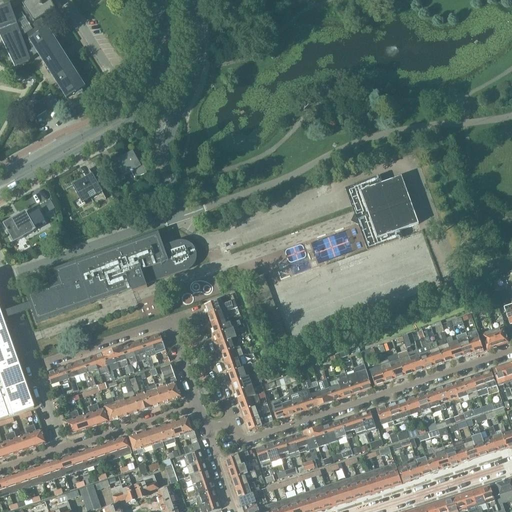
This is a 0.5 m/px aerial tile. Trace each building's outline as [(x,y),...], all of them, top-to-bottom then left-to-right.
[(55,10),(50,0),(29,0),(23,4),(25,7),(14,14),(30,59),(38,54),(67,99),(85,87),(48,30),(42,34),(34,23),(55,10)] [(0,8),(0,36),(15,68),(31,62),(30,59),(14,14),(10,5),(0,8)] [(24,113),(30,122),(36,118),(47,111),(41,102),(24,113)] [(117,165),(111,169),(120,182),(125,179),(123,177),(131,172),(135,178),(147,173),(140,159),(137,160),(133,153),(116,162),(117,165)] [(104,173),(97,176),(106,191),(110,189),(104,173)] [(93,174),(72,185),(79,198),(80,199),(82,204),(103,192),(93,174)] [(345,190),(355,215),(354,217),(356,224),(358,225),(368,251),(402,239),(400,231),(419,224),(410,200),(402,177),(383,184),(380,177),(345,190)] [(55,209),(50,201),(40,207),(45,215),(55,209)] [(8,232),(14,243),(34,232),(37,230),(36,230),(46,224),(46,225),(47,224),(39,211),(38,211),(39,212),(28,217),(26,212),(4,224),(7,230),(6,230),(8,233),(8,232)] [(346,213),(307,227),(311,239),(351,226),(346,213)] [(50,287),(26,296),(29,304),(32,311),(36,324),(92,304),(91,301),(130,287),(132,293),(147,288),(146,285),(180,273),(186,271),(188,270),(190,269),(191,268),(192,267),(193,266),(194,264),(195,263),(196,262),(196,260),(196,259),(197,257),(197,256),(196,254),(196,253),(196,251),(195,250),(194,249),(193,247),(192,246),(191,245),(190,244),(188,243),(187,243),(186,242),(184,242),(183,242),(181,242),(180,242),(178,242),(177,243),(164,247),(162,242),(160,237),(159,234),(53,271),(55,274),(58,284),(50,287)] [(365,267),(351,272),(357,290),(352,291),(354,298),(362,295),(362,296),(374,292),(365,267)] [(264,274),(253,278),(277,344),(288,340),(264,274)] [(340,277),(283,295),(290,318),(347,300),(340,277)] [(208,315),(232,307),(230,302),(223,305),(221,300),(204,305),(208,315)] [(0,419),(27,410),(34,408),(31,400),(19,364),(16,356),(9,337),(3,321),(16,317),(26,313),(32,311),(29,304),(24,306),(13,310),(1,314),(0,311),(0,419)] [(483,306),(477,309),(480,315),(485,312),(483,306)] [(227,311),(232,309),(232,307),(208,315),(211,325),(229,319),(227,311)] [(461,318),(451,321),(453,327),(463,324),(461,320),(461,319),(461,318)] [(229,319),(211,325),(214,335),(238,327),(241,325),(239,321),(230,324),(229,319)] [(218,344),(236,338),(234,332),(237,331),(238,328),(238,327),(214,335),(218,344)] [(503,327),(493,331),(498,347),(509,343),(508,343),(503,327)] [(475,354),(483,351),(476,331),(466,334),(473,354),(475,353),(475,354)] [(498,347),(493,331),(482,335),(487,350),(498,347)] [(438,349),(443,364),(444,364),(444,363),(453,360),(446,339),(444,333),(440,334),(442,341),(436,343),(438,349)] [(462,336),(464,340),(458,341),(463,356),(463,357),(473,354),(466,334),(462,336)] [(156,354),(161,352),(162,355),(166,353),(160,335),(151,338),(156,354)] [(443,364),(438,349),(436,343),(434,343),(433,342),(430,343),(428,337),(425,338),(424,338),(428,347),(427,348),(434,367),(443,364)] [(453,360),(463,356),(458,341),(454,343),(452,337),(446,339),(453,360)] [(141,341),(147,359),(148,361),(150,360),(149,357),(156,355),(156,354),(151,338),(141,341)] [(236,338),(218,344),(221,354),(240,347),(236,338)] [(132,344),(138,361),(144,359),(144,360),(147,359),(141,341),(132,344)] [(131,373),(133,372),(131,364),(137,362),(137,361),(138,361),(132,344),(123,347),(131,373)] [(113,351),(119,369),(124,367),(127,375),(131,374),(131,373),(123,347),(113,351)] [(240,347),(221,354),(225,364),(242,358),(243,357),(240,347)] [(424,370),(417,351),(412,353),(411,348),(410,347),(406,349),(407,352),(414,373),(416,372),(417,373),(424,370)] [(434,367),(427,348),(417,351),(424,370),(434,367)] [(119,369),(113,351),(104,354),(110,372),(109,372),(112,380),(114,379),(112,371),(119,369)] [(399,361),(404,376),(414,373),(407,352),(401,354),(402,356),(398,357),(399,361)] [(100,375),(109,372),(110,372),(104,354),(94,357),(100,375)] [(93,386),(95,386),(93,378),(100,375),(94,357),(85,360),(93,386)] [(388,359),(388,361),(395,380),(404,376),(399,361),(394,363),(392,357),(388,359)] [(242,358),(225,364),(228,373),(247,367),(246,364),(244,365),(242,358)] [(88,388),(93,386),(85,360),(75,363),(80,376),(83,375),(88,388)] [(379,364),(385,384),(394,381),(393,380),(395,380),(388,361),(379,364)] [(74,393),(79,391),(74,378),(80,376),(75,363),(66,367),(73,390),(74,393)] [(247,367),(228,373),(231,383),(249,377),(247,370),(257,367),(255,364),(247,367)] [(385,384),(379,364),(369,368),(376,388),(384,385),(384,384),(385,384)] [(511,366),(511,365),(510,364),(506,365),(506,367),(503,368),(511,394),(511,395),(511,366)] [(361,366),(354,369),(355,370),(362,393),(372,389),(364,365),(361,366)] [(171,366),(161,369),(164,379),(174,375),(171,366)] [(62,386),(70,383),(73,390),(66,367),(56,370),(62,386)] [(511,397),(511,395),(511,394),(503,368),(499,369),(498,368),(494,369),(494,371),(493,371),(499,387),(504,386),(508,398),(511,397)] [(56,370),(47,373),(54,392),(58,390),(57,387),(62,386),(56,370)] [(362,393),(355,370),(345,374),(352,396),(362,393)] [(488,395),(489,396),(498,393),(496,386),(491,370),(483,373),(484,374),(482,374),(488,395)] [(343,399),(352,396),(345,374),(336,377),(337,381),(343,399)] [(488,395),(482,374),(474,377),(475,378),(472,379),(478,398),(488,395)] [(284,379),(286,385),(291,384),(289,380),(294,379),(294,376),(284,379)] [(325,385),(318,387),(324,405),(334,402),(325,377),(325,376),(322,377),(325,385)] [(328,376),(325,377),(334,402),(343,399),(337,381),(330,383),(328,376)] [(249,377),(231,383),(235,393),(261,384),(262,383),(261,381),(251,384),(249,377)] [(123,395),(130,416),(140,412),(129,381),(128,378),(124,380),(126,384),(124,384),(128,394),(123,395)] [(147,393),(140,395),(135,379),(129,381),(140,412),(152,408),(147,393)] [(167,387),(172,402),(182,398),(176,379),(175,380),(170,381),(171,385),(167,387)] [(281,387),(286,385),(284,379),(279,381),(274,382),(276,388),(281,387)] [(468,397),(470,401),(478,398),(472,379),(463,382),(468,397)] [(324,405),(318,387),(316,382),(310,384),(309,381),(306,382),(315,409),(324,405)] [(306,412),(315,409),(306,382),(303,383),(305,391),(299,393),(301,399),(306,412)] [(468,397),(463,382),(454,385),(460,404),(464,402),(463,399),(468,397)] [(155,386),(161,405),(172,402),(167,387),(166,383),(155,386)] [(264,386),(266,391),(276,388),(274,383),(264,386)] [(253,389),(262,386),(261,384),(235,393),(238,402),(255,396),(253,389)] [(460,404),(454,385),(445,388),(444,387),(449,403),(455,401),(456,405),(460,404)] [(145,387),(147,393),(152,408),(161,405),(155,386),(150,388),(149,386),(145,387)] [(441,411),(446,409),(445,404),(449,403),(449,404),(449,403),(444,387),(435,391),(441,411)] [(441,411),(435,391),(425,394),(425,395),(431,410),(432,414),(441,411)] [(113,399),(113,400),(120,419),(130,416),(123,395),(113,399)] [(242,412),(261,405),(257,395),(255,396),(238,402),(242,412)] [(432,414),(431,410),(425,395),(416,398),(422,416),(423,416),(423,417),(432,414)] [(296,415),(292,402),(290,396),(284,398),(280,400),(281,401),(286,418),(296,415)] [(406,401),(411,416),(418,414),(419,417),(422,416),(416,398),(406,401)] [(301,399),(292,402),(296,415),(306,412),(301,399)] [(120,419),(113,400),(103,403),(105,409),(110,422),(120,419)] [(286,418),(281,401),(280,400),(271,403),(277,421),(286,418)] [(388,407),(394,427),(409,422),(407,418),(411,416),(406,401),(395,405),(395,404),(388,407)] [(492,406),(494,411),(503,407),(501,402),(492,405),(492,406)] [(267,403),(261,405),(242,412),(245,422),(263,415),(260,408),(261,407),(262,409),(268,407),(267,403)] [(93,406),(100,426),(110,422),(105,409),(99,411),(97,405),(93,406)] [(85,416),(90,429),(100,426),(93,406),(88,408),(91,414),(85,416)] [(382,426),(388,424),(389,429),(394,427),(388,407),(386,407),(385,406),(376,409),(382,426)] [(73,413),(80,433),(90,429),(85,416),(79,418),(77,411),(73,413)] [(366,433),(367,433),(376,430),(370,411),(361,415),(366,433)] [(73,413),(68,414),(71,421),(65,423),(69,436),(80,433),(73,413)] [(245,422),(248,431),(273,423),(273,422),(272,420),(265,422),(263,415),(245,422)] [(366,433),(361,415),(351,418),(355,431),(357,437),(366,433)] [(185,440),(195,437),(189,417),(178,421),(185,440)] [(351,432),(355,431),(351,418),(341,421),(347,439),(353,437),(351,432)] [(180,442),(185,440),(178,421),(168,424),(173,439),(174,439),(179,437),(180,442)] [(338,442),(345,440),(347,439),(341,421),(332,424),(336,437),(338,442)] [(173,439),(168,424),(158,427),(163,442),(164,442),(166,446),(175,443),(174,439),(173,439)] [(338,442),(336,437),(332,424),(322,427),(328,446),(338,442)] [(511,432),(506,434),(503,424),(499,425),(500,431),(506,449),(509,448),(510,449),(511,448),(511,432)] [(34,426),(29,427),(36,447),(46,444),(42,431),(36,432),(34,426)] [(21,437),(26,450),(36,447),(29,427),(25,429),(27,435),(21,437)] [(163,442),(158,427),(148,431),(155,450),(164,447),(162,443),(163,442)] [(326,446),(328,446),(322,427),(313,431),(317,443),(319,448),(326,446)] [(506,449),(500,431),(496,433),(494,427),(489,429),(497,452),(500,451),(506,449)] [(439,431),(440,434),(441,437),(449,434),(447,429),(439,431)] [(482,440),(487,455),(497,452),(489,429),(485,430),(486,434),(482,436),(483,439),(482,440)] [(417,430),(407,434),(409,439),(418,435),(417,431),(417,430)] [(138,434),(143,449),(150,447),(151,451),(154,450),(155,450),(148,431),(138,434)] [(317,443),(313,431),(303,434),(309,453),(310,452),(314,463),(319,462),(315,449),(319,448),(317,443)] [(9,434),(16,454),(26,450),(21,437),(16,439),(14,432),(9,434)] [(409,439),(407,434),(407,432),(397,436),(399,442),(409,439)] [(2,444),(6,457),(16,454),(9,434),(5,435),(7,442),(2,444)] [(138,434),(128,437),(134,456),(139,454),(138,451),(143,449),(138,434)] [(294,437),(300,456),(300,455),(300,454),(307,452),(307,453),(309,453),(303,434),(294,437)] [(397,434),(390,436),(392,444),(394,443),(399,442),(397,436),(397,434)] [(291,459),(300,456),(294,437),(284,440),(290,457),(291,459)] [(126,438),(115,442),(120,458),(132,454),(126,438)] [(462,442),(469,462),(469,461),(478,458),(471,438),(463,441),(463,442),(462,442)] [(471,438),(478,458),(487,455),(482,440),(477,441),(476,438),(472,439),(472,438),(471,438)] [(275,443),(281,461),(290,457),(284,440),(275,443)] [(104,446),(109,462),(120,458),(115,442),(104,446)] [(453,445),(460,465),(469,462),(462,442),(453,445)] [(200,449),(198,443),(197,443),(187,446),(188,447),(189,452),(189,453),(200,449)] [(281,461),(275,443),(265,446),(271,465),(272,465),(271,464),(281,461)] [(460,465),(453,445),(444,448),(450,467),(450,468),(460,465)] [(109,462),(104,446),(93,449),(98,466),(109,462)] [(265,446),(256,450),(262,468),(271,465),(265,446)] [(379,452),(381,458),(392,454),(390,448),(379,452)] [(441,470),(450,467),(444,448),(438,450),(437,448),(433,449),(441,470)] [(98,466),(93,449),(82,453),(87,469),(98,466)] [(351,449),(341,452),(342,454),(343,459),(353,456),(351,451),(351,449)] [(426,458),(431,473),(441,470),(433,449),(429,450),(431,457),(426,458)] [(204,461),(200,451),(176,460),(177,463),(183,460),(186,468),(204,461)] [(225,460),(228,470),(246,464),(244,457),(248,455),(247,452),(225,460)] [(71,457),(76,473),(87,469),(82,453),(71,457)] [(404,454),(400,455),(404,467),(399,469),(403,484),(411,482),(410,481),(412,480),(404,454)] [(404,454),(412,480),(420,478),(420,477),(422,476),(415,458),(408,460),(407,456),(405,457),(404,454)] [(415,458),(422,476),(431,473),(426,458),(421,460),(420,456),(415,458)] [(76,473),(71,457),(60,460),(65,477),(76,473)] [(166,468),(172,466),(173,466),(171,459),(164,461),(166,468)] [(49,464),(54,480),(65,477),(60,460),(49,464)] [(184,479),(207,471),(204,461),(186,468),(189,474),(187,475),(188,477),(185,479),(184,479)] [(38,468),(43,484),(54,480),(49,464),(38,468)] [(138,467),(139,470),(141,475),(148,473),(145,464),(138,467)] [(151,472),(156,471),(160,469),(159,464),(149,467),(151,472)] [(246,464),(228,470),(232,480),(255,472),(255,471),(254,472),(253,468),(248,470),(246,464)] [(392,488),(402,485),(395,464),(386,467),(392,488)] [(376,470),(383,491),(392,488),(386,467),(376,470)] [(26,471),(32,488),(43,484),(38,468),(26,471)] [(284,472),(286,477),(296,474),(294,469),(284,472)] [(373,494),(383,491),(376,470),(367,474),(373,494)] [(15,475),(21,491),(32,488),(26,471),(15,475)] [(193,487),(211,480),(207,471),(184,479),(185,481),(190,480),(193,487)] [(248,485),(248,484),(247,481),(257,477),(255,472),(232,480),(235,489),(248,485)] [(357,477),(364,497),(373,494),(367,474),(357,477)] [(21,491),(15,475),(4,479),(10,495),(21,491)] [(148,477),(153,491),(158,489),(154,476),(148,477)] [(143,479),(147,492),(153,491),(148,477),(143,479)] [(354,500),(364,497),(357,477),(347,480),(354,500)] [(0,480),(0,498),(10,495),(4,479),(0,480)] [(148,496),(147,492),(143,479),(143,481),(142,482),(143,484),(139,485),(139,483),(136,484),(137,486),(134,487),(139,499),(145,497),(149,496),(148,496)] [(211,480),(193,487),(195,491),(187,494),(189,499),(214,490),(211,480)] [(253,494),(257,492),(259,492),(259,491),(260,491),(259,488),(264,486),(262,480),(248,485),(235,489),(241,508),(257,503),(255,499),(253,494)] [(338,483),(345,504),(354,500),(347,480),(338,483)] [(511,481),(511,480),(496,485),(497,485),(490,487),(496,506),(511,501),(511,481)] [(345,504),(338,483),(328,486),(332,496),(329,497),(332,507),(345,504)] [(125,500),(122,491),(121,486),(116,488),(120,501),(125,500)] [(316,490),(323,511),(332,507),(329,497),(332,496),(328,486),(316,490)] [(139,499),(134,487),(122,491),(125,500),(126,503),(127,503),(130,502),(136,500),(139,499)] [(480,490),(485,505),(487,510),(492,508),(493,511),(498,511),(497,508),(496,506),(490,487),(486,488),(484,488),(482,490),(480,490)] [(116,488),(110,490),(115,503),(120,501),(116,488)] [(178,498),(177,496),(173,497),(170,488),(159,491),(159,493),(157,494),(159,500),(160,504),(178,498)] [(200,506),(217,500),(214,490),(189,499),(190,502),(197,499),(199,506),(200,506)] [(307,493),(312,511),(318,511),(323,511),(316,490),(307,493)] [(482,511),(480,507),(485,505),(480,490),(479,490),(478,490),(476,492),(471,493),(477,511),(482,511)] [(302,511),(312,511),(307,493),(297,496),(302,511)] [(462,496),(467,511),(473,509),(473,511),(477,511),(471,493),(468,494),(466,494),(464,495),(462,496)] [(68,501),(66,495),(58,497),(60,503),(68,501)] [(291,511),(302,511),(297,496),(288,499),(291,511)] [(464,511),(467,511),(462,496),(460,496),(458,497),(453,499),(457,511),(464,511)] [(178,498),(160,504),(162,511),(175,511),(178,511),(175,502),(179,501),(178,498)] [(278,503),(281,511),(291,511),(288,499),(278,503)] [(444,502),(447,511),(457,511),(453,499),(450,500),(448,500),(446,501),(444,502)] [(213,511),(221,509),(217,500),(200,506),(201,511),(213,511)] [(447,511),(444,502),(443,502),(441,502),(439,503),(437,504),(433,506),(435,511),(447,511)] [(257,503),(241,508),(242,511),(259,511),(258,509),(257,503)] [(270,511),(281,511),(278,503),(268,506),(270,511)]
